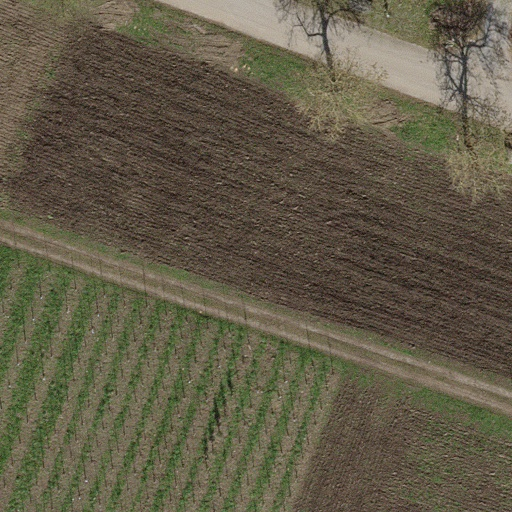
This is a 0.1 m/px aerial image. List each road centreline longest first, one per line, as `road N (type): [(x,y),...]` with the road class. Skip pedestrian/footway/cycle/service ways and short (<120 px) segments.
road 1 (track): [(0,230),(511,410)]
road 2 (residential): [(511,106),(232,0)]
